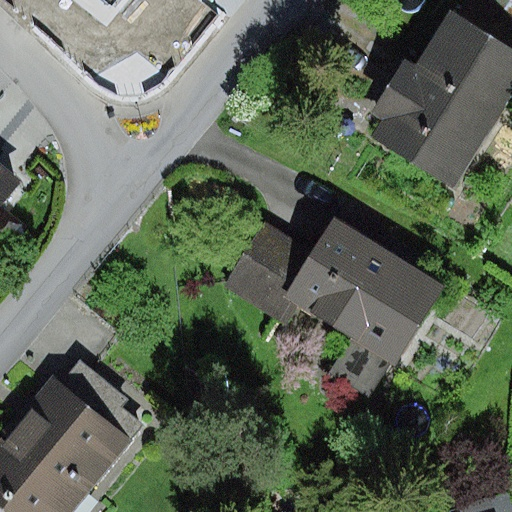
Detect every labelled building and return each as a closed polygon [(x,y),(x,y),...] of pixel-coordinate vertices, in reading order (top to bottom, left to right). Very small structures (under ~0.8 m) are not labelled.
[(511,98),(511,49),(455,15),(423,68),(410,60),(377,114),(387,120),(376,138),(458,187),(511,98)] [(0,214),(26,183),(0,161),(0,214)] [(453,287),(339,219),(321,251),(291,301),(405,369),(453,287)] [(291,301),(321,251),(268,220),(228,288),(280,319),(291,301)] [(81,359),(62,383),(126,433),(145,408),(81,359)] [(57,379),(0,450),(0,500),(14,511),(79,511),(135,441),(126,433),(62,383),(57,379)]
